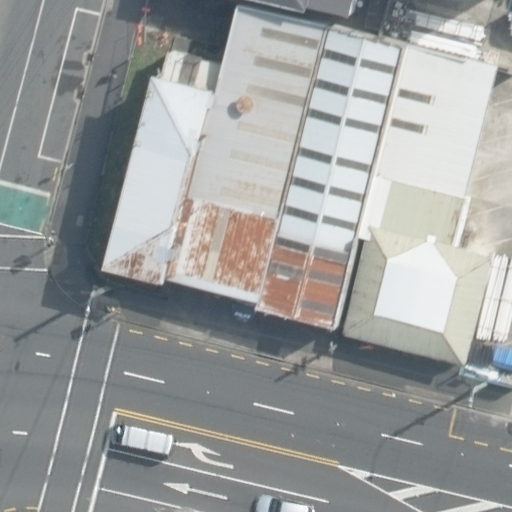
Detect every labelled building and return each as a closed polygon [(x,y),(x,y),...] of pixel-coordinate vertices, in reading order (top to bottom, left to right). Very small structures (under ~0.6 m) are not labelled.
[(356,0),(283,0),(352,17),(356,0)] [(333,27),(244,5),(228,69),(175,281),(263,303),(333,27)] [(419,48),(333,27),(263,303),(349,324),(419,48)] [(505,70),(419,48),(349,324),(470,355),(496,254),(461,245),(505,70)] [(228,69),(167,53),(113,265),(175,281),(228,69)]
